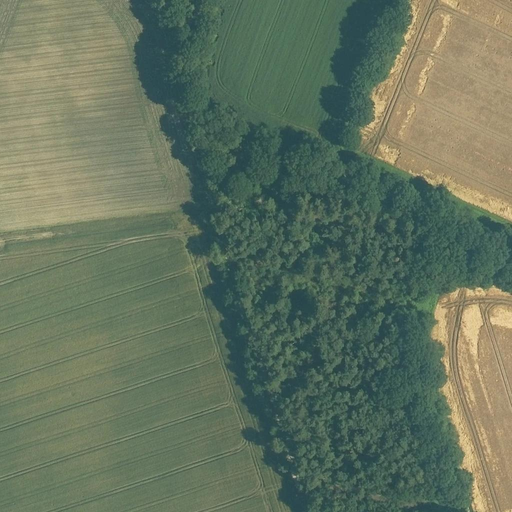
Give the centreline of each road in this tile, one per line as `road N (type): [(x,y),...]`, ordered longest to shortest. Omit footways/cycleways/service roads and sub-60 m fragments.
road 1 (track): [(311,511),(156,0)]
road 2 (track): [(189,103),(307,149),(511,254)]
